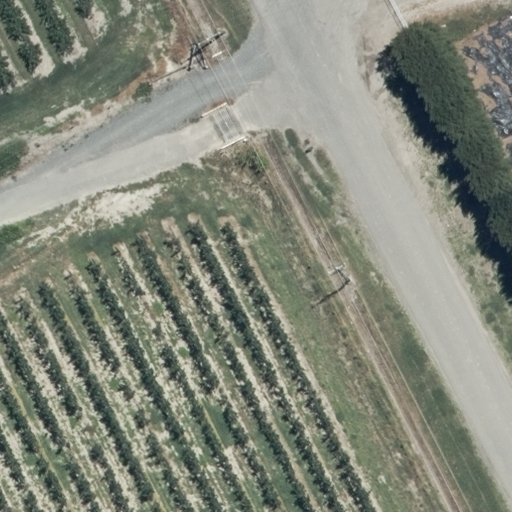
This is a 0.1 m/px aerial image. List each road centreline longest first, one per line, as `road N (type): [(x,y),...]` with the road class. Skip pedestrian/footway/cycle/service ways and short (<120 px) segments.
road 1 (unclassified): [(511,458),(275,0)]
road 2 (unknown): [(285,19),(0,175)]
